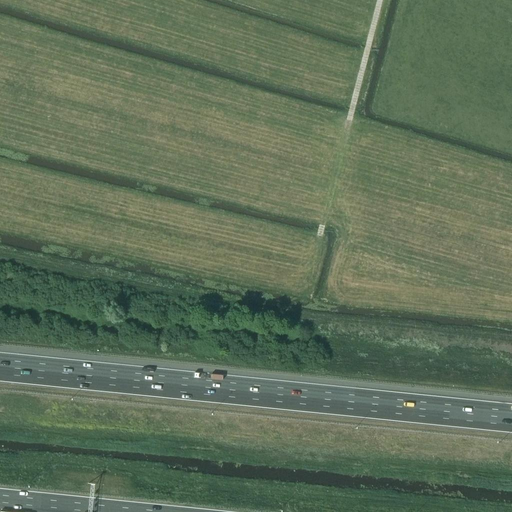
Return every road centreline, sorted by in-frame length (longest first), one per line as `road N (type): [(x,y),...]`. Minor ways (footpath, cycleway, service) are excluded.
road 1 (motorway): [(511,418),(0,367)]
road 2 (track): [(379,0),(347,129)]
